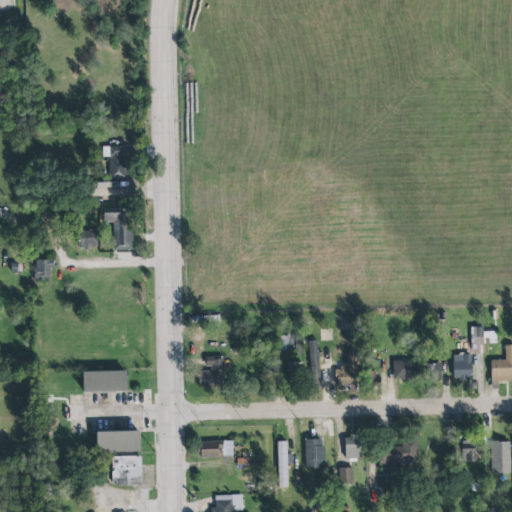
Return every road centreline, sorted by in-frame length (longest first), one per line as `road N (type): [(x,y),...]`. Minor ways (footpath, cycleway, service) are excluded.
road 1 (residential): [(172,511),(163,0)]
road 2 (residential): [(170,420),(511,412)]
